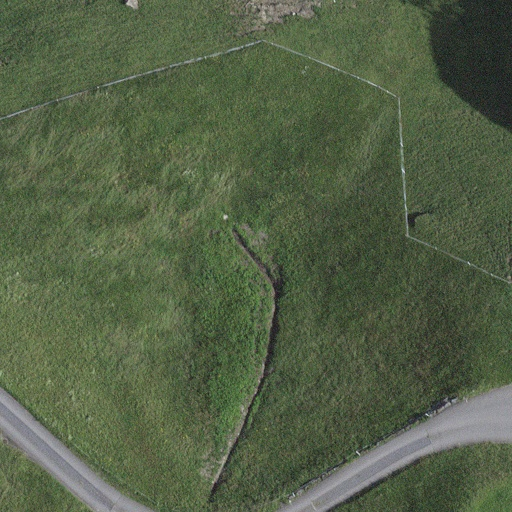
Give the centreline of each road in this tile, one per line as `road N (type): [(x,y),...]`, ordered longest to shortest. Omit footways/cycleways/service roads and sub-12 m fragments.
road 1 (track): [(511,423),(411,446),(306,511)]
road 2 (track): [(118,511),(0,410)]
